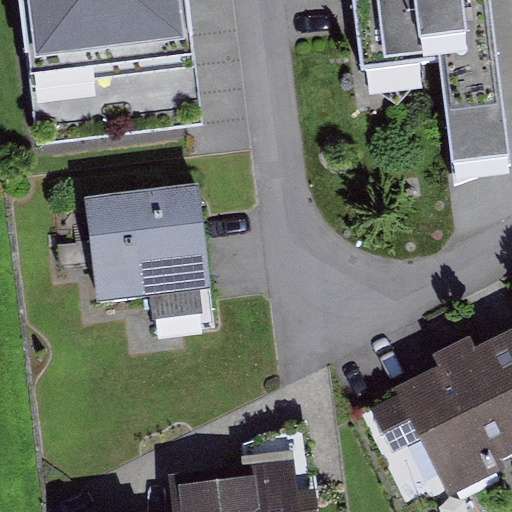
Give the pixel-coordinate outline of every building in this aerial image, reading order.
[(182,0),(22,0),(41,144),(199,124),(182,0)] [(475,0),(355,0),(365,74),(441,65),(456,186),(507,180),(506,168),(486,4),(476,5),(475,0)] [(208,183),(104,196),(115,293),(165,288),(169,328),(225,322),(208,183)] [(511,348),(380,413),(396,447),(423,434),(453,495),(497,473),(490,459),(511,448),(511,348)] [(193,503),(193,511),(318,511),(314,464),(190,477),(193,503)] [(193,511),(193,503),(112,511),(193,511)]
